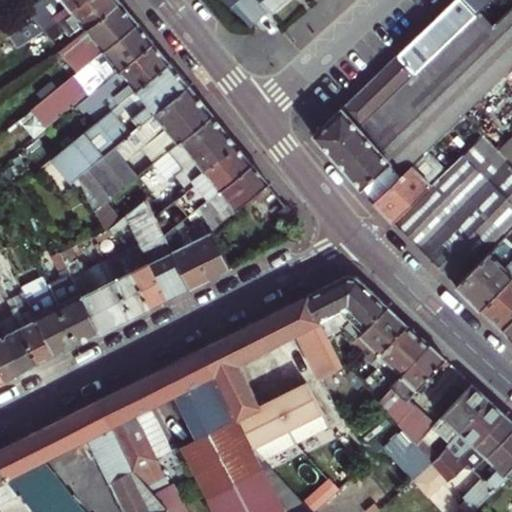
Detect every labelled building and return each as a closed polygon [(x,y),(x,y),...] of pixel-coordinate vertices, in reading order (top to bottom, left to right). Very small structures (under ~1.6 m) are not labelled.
[(84,0),(49,0),(45,4),(49,8),(38,17),(29,5),(16,14),(34,35),(47,28),(84,0)] [(70,34),(85,22),(88,26),(120,0),(84,0),(47,28),(55,38),(66,29),(70,34)] [(130,10),(122,0),(120,0),(88,26),(61,48),(78,69),(139,20),(130,10)] [(279,0),(228,0),(247,21),(266,5),(269,9),(279,0)] [(477,11),(467,0),(451,0),(343,105),(403,170),(427,147),(465,112),(467,113),(511,69),(511,0),(493,20),(480,8),(477,11)] [(467,0),(477,11),(480,8),(488,0),(467,0)] [(100,72),(106,79),(154,40),(146,30),(139,20),(78,69),(31,107),(45,123),(88,88),(85,85),(100,72)] [(95,98),(109,87),(120,100),(170,59),(163,51),(154,40),(106,79),(90,92),(95,98)] [(177,68),(170,59),(120,100),(95,120),(53,155),(73,178),(79,173),(133,129),(117,110),(124,104),(134,115),(183,75),(177,68)] [(183,75),(134,115),(140,123),(189,83),(183,75)] [(141,145),(167,124),(171,128),(204,102),(197,93),(189,83),(140,123),(133,129),(79,173),(95,206),(101,201),(123,184),(138,172),(126,157),(141,145)] [(212,111),(204,102),(171,128),(179,138),(212,111)] [(403,170),(343,105),(314,133),(343,165),(367,190),(373,197),(403,170)] [(169,178),(176,175),(188,189),(196,182),(192,177),(236,141),(224,126),(212,111),(179,138),(154,158),(169,178)] [(154,158),(179,138),(171,128),(167,124),(141,145),(152,160),(154,158)] [(446,166),(393,217),(420,245),(456,282),(505,233),(511,225),(511,161),(499,147),(483,131),(446,166)] [(511,134),(499,147),(511,161),(511,134)] [(202,203),(209,198),(253,162),(245,152),(236,141),(192,177),(196,182),(188,189),(176,197),(189,213),(197,207),(202,203)] [(403,170),(373,197),(387,211),(393,217),(446,166),(427,147),(403,170)] [(209,198),(202,203),(205,210),(213,204),(223,216),(243,201),(268,180),(262,172),(253,162),(209,198)] [(146,194),(126,211),(128,215),(139,236),(168,294),(180,288),(191,283),(166,232),(156,214),(146,194)] [(104,225),(107,224),(112,222),(101,201),(95,206),(104,225)] [(188,225),(211,273),(220,268),(231,263),(213,225),(205,210),(202,203),(197,207),(202,218),(188,225)] [(93,230),(96,235),(114,226),(128,215),(126,211),(113,221),(112,222),(107,224),(104,225),(93,230)] [(174,233),(172,227),(166,232),(191,283),(202,278),(211,273),(188,225),(174,233)] [(511,239),(505,233),(456,282),(468,294),(480,305),(511,273),(511,239)] [(161,298),(168,294),(139,236),(123,244),(152,303),(161,298)] [(60,246),(66,259),(77,253),(71,241),(60,246)] [(104,253),(134,312),(144,307),(152,303),(123,244),(104,253)] [(66,259),(71,270),(100,328),(108,324),(118,319),(93,269),(87,272),(77,253),(66,259)] [(93,269),(118,319),(127,315),(134,312),(104,253),(89,261),(93,269)] [(66,272),(68,276),(52,284),(79,339),(90,333),(100,328),(71,270),(66,272)] [(306,290),(329,336),(350,326),(358,334),(387,303),(376,292),(354,272),(349,272),(344,271),(330,279),(306,290)] [(511,273),(480,305),(494,317),(503,326),(511,316),(511,273)] [(68,345),(79,339),(52,284),(37,292),(34,287),(27,291),(56,350),(68,345)] [(48,354),(56,350),(27,291),(24,287),(7,295),(39,359),(48,354)] [(329,336),(306,290),(289,299),(241,323),(229,329),(202,343),(216,370),(254,444),(269,453),(332,421),(309,376),(259,401),(237,357),(296,328),(319,373),(342,362),(329,336)] [(0,323),(22,367),(30,363),(39,359),(7,295),(5,292),(0,294),(0,323)] [(395,309),(387,303),(358,334),(352,340),(364,352),(371,359),(374,355),(372,352),(376,347),(404,317),(395,309)] [(511,316),(503,326),(511,333),(511,316)] [(404,317),(376,347),(399,368),(427,338),(421,333),(404,317)] [(0,366),(5,376),(13,371),(22,367),(0,323),(0,366)] [(435,346),(427,338),(399,368),(389,378),(394,383),(406,394),(443,353),(435,346)] [(124,382),(99,395),(112,421),(135,409),(193,381),(216,370),(202,343),(183,352),(124,382)] [(269,453),(254,444),(216,370),(193,381),(216,425),(185,441),(220,511),(321,511),(297,484),(289,473),(278,460),(274,456),(269,453)] [(448,439),(489,394),(481,387),(472,379),(435,419),(417,439),(433,456),(440,448),(428,439),(439,429),(448,439)] [(394,383),(379,398),(417,439),(435,419),(406,394),(394,383)] [(478,442),(507,410),(498,403),(489,394),(448,439),(445,443),(455,453),(475,440),(478,442)] [(145,477),(137,469),(112,421),(99,395),(34,428),(0,444),(0,457),(12,478),(40,511),(89,511),(85,506),(77,511),(66,511),(56,499),(59,497),(31,462),(89,432),(129,511),(152,511),(169,503),(148,480),(145,477)] [(163,467),(166,466),(135,409),(112,421),(137,469),(145,477),(156,471),(161,479),(168,475),(163,467)] [(508,467),(511,462),(511,415),(507,410),(478,442),(488,452),(476,465),(484,473),(471,486),(467,482),(462,486),(479,505),(511,470),(508,467)] [(440,448),(433,456),(455,479),(459,474),(456,471),(464,462),(455,453),(445,443),(440,448)] [(0,505),(5,511),(40,511),(12,478),(0,457),(0,505)]
